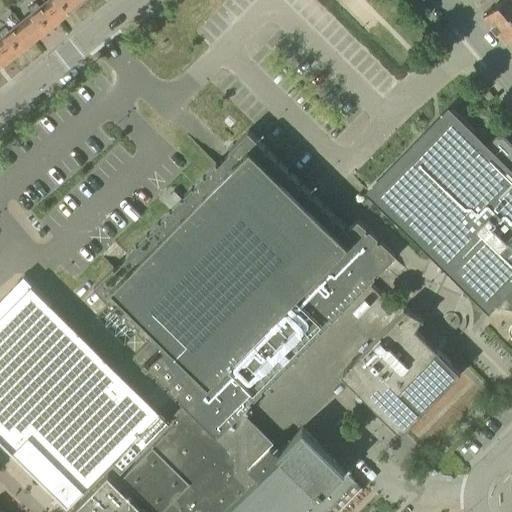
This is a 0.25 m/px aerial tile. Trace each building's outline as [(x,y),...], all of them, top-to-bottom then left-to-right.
[(46,0),(44,2),(57,19),(81,0),(46,0)] [(511,13),(511,0),(501,0),(483,16),(494,29),(511,13)] [(57,19),(44,2),(38,7),(35,3),(27,9),(30,13),(19,22),(33,39),(57,19)] [(511,13),(494,29),(505,42),(511,35),(511,13)] [(33,39),(19,22),(7,31),(4,26),(0,29),(0,48),(8,58),(33,39)] [(511,144),(503,136),(496,136),(480,152),(471,142),(475,138),(475,131),(454,111),(447,111),(429,129),(429,136),(430,137),(395,174),(394,172),(387,172),(370,189),(370,196),(400,226),(407,226),(410,223),(438,250),(429,258),(432,261),(428,265),(438,270),(449,275),(448,275),(448,282),(492,324),(499,324),(511,310),(511,144)] [(233,420),(369,283),(374,277),(372,276),(375,273),(377,274),(395,256),(357,218),(347,228),(248,130),(228,150),(230,152),(217,165),(215,163),(125,254),(127,256),(115,269),(113,267),(93,287),(147,340),(133,355),(183,404),(174,414),(179,418),(233,420)] [(8,292),(0,300),(0,438),(34,471),(67,504),(110,461),(120,471),(165,426),(170,421),(159,410),(147,398),(50,303),(51,303),(23,276),(21,277),(22,278),(8,292)] [(341,372),(361,393),(401,432),(460,372),(415,327),(421,318),(422,319),(423,318),(403,306),(403,307),(404,308),(341,372)] [(233,420),(179,418),(121,477),(156,511),(321,511),(353,480),(354,479),(302,428),(277,453),(270,445),(273,442),(272,441),(264,450),(233,420)] [(111,511),(129,495),(107,474),(69,511),(111,511)] [(146,511),(129,495),(111,511),(146,511)]
